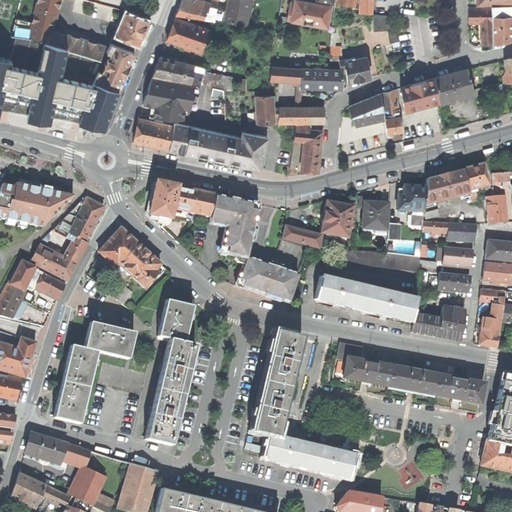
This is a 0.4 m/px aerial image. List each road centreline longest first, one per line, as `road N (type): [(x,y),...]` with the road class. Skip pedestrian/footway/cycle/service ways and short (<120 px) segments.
road 1 (residential): [(118,206),(61,303),(26,419)]
road 2 (residential): [(326,328),(312,381),(317,391),(468,422)]
road 3 (residential): [(327,180),(338,102),(464,58)]
road 4 (tertiary): [(124,160),(277,190),(327,180)]
road 5 (tertiary): [(327,180),(511,129)]
road 6 (residential): [(230,307),(183,468)]
road 7 (residential): [(215,476),(249,313)]
road 8 (residential): [(26,419),(183,468)]
road 9 (residential): [(108,144),(169,0)]
road 10 (residential): [(118,206),(230,307)]
road 11 (residential): [(464,354),(482,242),(511,232)]
road 12 (residential): [(326,328),(464,354)]
